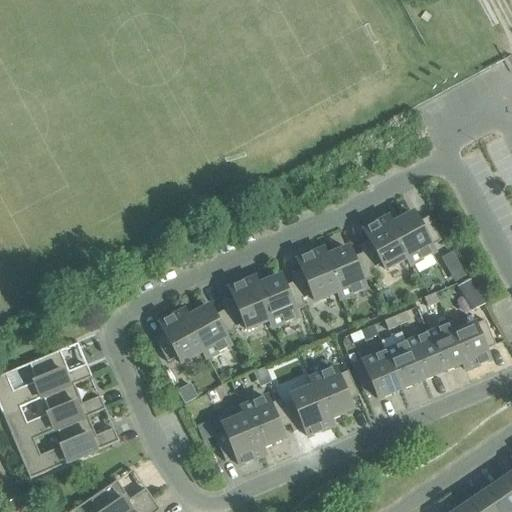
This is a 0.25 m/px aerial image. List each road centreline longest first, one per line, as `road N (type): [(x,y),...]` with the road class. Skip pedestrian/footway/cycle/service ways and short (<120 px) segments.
road 1 (residential): [(511,379),(213,505),(192,501),(174,484),(120,375),(112,343),(135,303),(450,157)]
road 2 (residential): [(393,511),(511,432)]
road 3 (residential): [(511,275),(450,157)]
